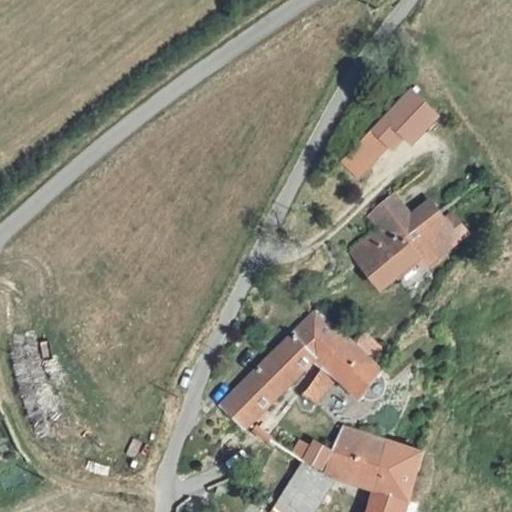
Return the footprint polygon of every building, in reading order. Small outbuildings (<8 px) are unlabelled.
[(389,152),(402,139),(409,146),(440,116),(411,87),(367,130),(389,152)] [(407,216),(390,194),(377,205),(426,265),(438,255),(438,239),(449,231),(442,220),(428,200),(407,216)] [(426,265),(377,205),(377,206),(370,216),(382,230),(352,253),(379,288),(415,261),(421,269),(426,265)] [(438,239),(438,255),(465,235),(451,214),(442,220),(449,231),(438,239)] [(323,363),(347,338),(317,313),(295,333),(317,354),(315,356),(323,363)] [(221,402),(248,424),(315,356),(317,354),(295,333),(221,402)] [(352,343),(372,360),(382,350),(362,333),(352,343)] [(352,343),(347,338),(323,363),(310,379),(325,390),(337,374),(350,386),(337,401),(352,412),(383,370),(372,360),(352,343)] [(337,374),(325,390),(337,401),(350,386),(337,374)] [(325,390),(310,379),(300,391),(315,402),(325,390)] [(346,425),(321,475),(330,478),(353,481),(366,431),(346,425)] [(270,440),(288,452),(300,435),(291,428),(286,434),(279,428),(270,440)] [(390,511),(405,511),(422,449),(366,431),(353,481),(375,483),(370,507),(392,510),(390,511)] [(293,476),(271,507),(267,511),(310,511),(330,478),(321,475),(301,462),(293,476)]
